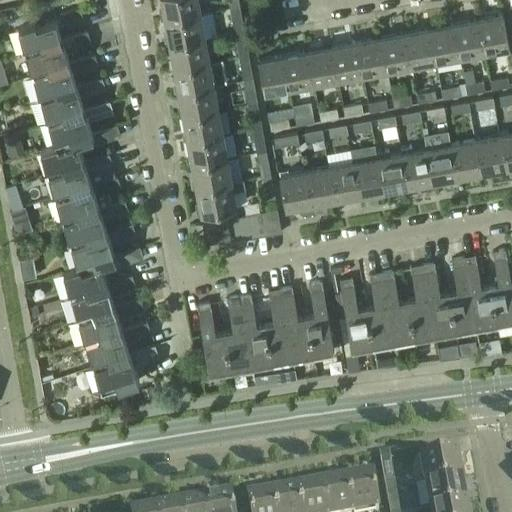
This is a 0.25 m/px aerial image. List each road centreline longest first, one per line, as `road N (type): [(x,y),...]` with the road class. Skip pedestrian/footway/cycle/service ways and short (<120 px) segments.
road 1 (residential): [(130,0),(183,279),(511,219)]
road 2 (tertiary): [(15,467),(480,395)]
